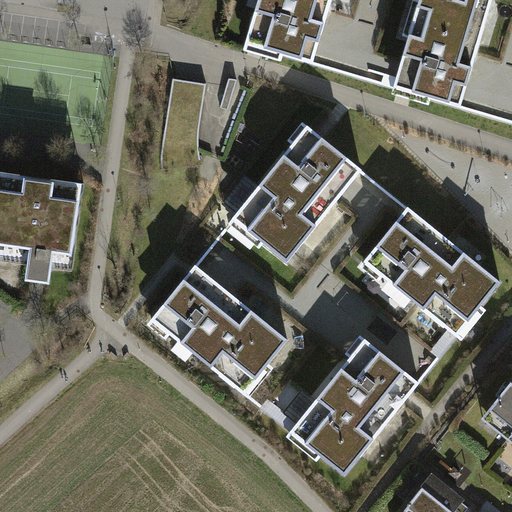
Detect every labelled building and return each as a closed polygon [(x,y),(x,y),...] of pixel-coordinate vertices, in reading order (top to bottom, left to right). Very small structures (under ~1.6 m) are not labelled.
[(329,0),(256,0),(243,46),(310,65),(329,0)] [(417,0),(390,91),(455,110),(488,0),(417,0)] [(203,155),(206,80),(171,79),(168,154),(203,155)] [(358,172),(307,131),(234,220),(285,262),(358,172)] [(86,180),(0,168),(0,259),(28,263),(26,276),(50,279),(52,264),(75,267),(86,180)] [(499,284),(408,212),(365,265),(456,338),(499,284)] [(286,339),(198,269),(154,323),(242,394),(286,339)] [(422,384),(369,341),(353,360),(294,434),(347,476),(407,402),(422,384)] [(98,365),(88,374),(110,398),(120,389),(98,365)] [(511,378),(482,415),(511,439),(511,378)] [(450,511),(462,498),(426,468),(391,511),(392,511),(450,511)]
